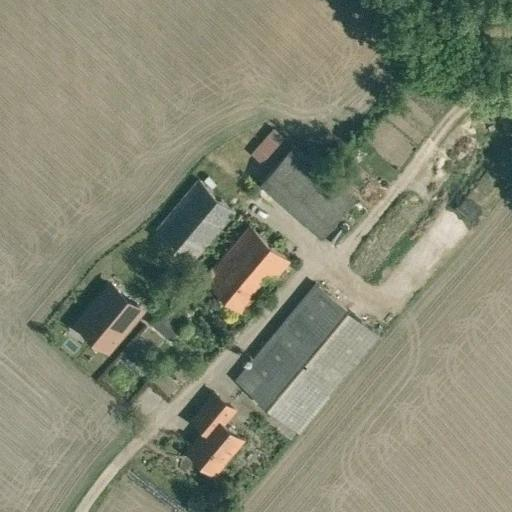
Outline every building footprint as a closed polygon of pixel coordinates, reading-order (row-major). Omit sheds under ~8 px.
[(263,186),(334,230),(355,197),(303,164),(294,177),(275,165),(263,186)] [(199,178),(157,228),(194,259),(236,210),(199,178)] [(245,312),(290,259),(248,224),(203,277),(245,312)] [(379,335),(315,282),(235,379),(299,432),(379,335)] [(98,299),(80,321),(92,331),(91,333),(103,343),(107,338),(111,342),(140,308),(111,284),(98,299)] [(178,328),(175,325),(174,313),(177,310),(166,300),(148,321),(169,339),(178,328)] [(62,364),(67,342),(47,337),(41,359),(62,364)] [(100,396),(112,403),(118,392),(106,385),(100,396)] [(166,411),(174,404),(158,387),(150,394),(166,411)] [(214,472),(242,438),(223,422),(234,408),(214,391),(192,419),(204,429),(187,450),(214,472)]
